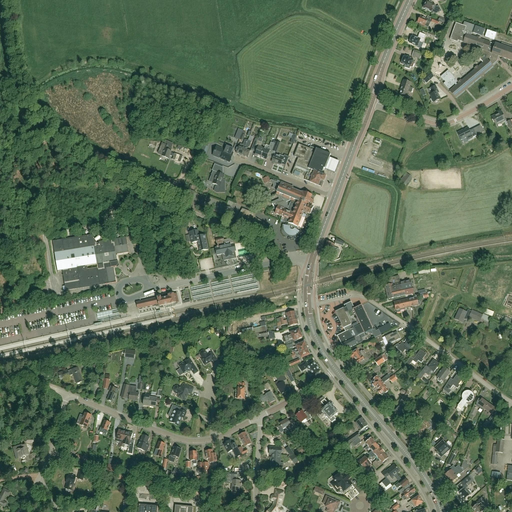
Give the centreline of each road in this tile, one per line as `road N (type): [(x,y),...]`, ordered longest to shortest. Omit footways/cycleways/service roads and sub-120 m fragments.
road 1 (unclassified): [(281,260),(115,176),(53,133)]
road 2 (unclassified): [(511,402),(368,299),(307,304)]
road 3 (primary): [(440,511),(414,463),(335,369)]
road 4 (tertiary): [(369,101),(440,124),(511,86)]
road 5 (residential): [(212,439),(177,438),(66,393)]
road 6 (unclassified): [(150,290),(281,260)]
